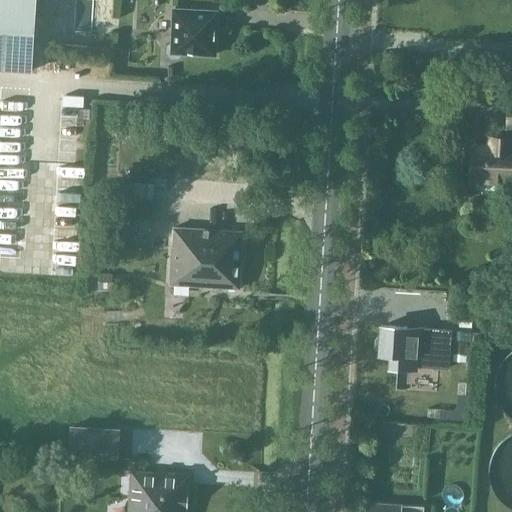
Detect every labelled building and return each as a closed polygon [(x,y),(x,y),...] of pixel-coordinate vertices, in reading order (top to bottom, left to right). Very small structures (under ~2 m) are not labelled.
[(0,0),(0,66),(33,69),(37,0),(0,0)] [(166,50),(171,55),(178,55),(181,53),(215,55),(217,17),(193,15),(194,7),(172,6),(170,39),(166,43),(166,50)] [(460,145),(459,170),(471,171),(470,176),(484,177),(484,182),(506,183),(506,169),(511,169),(511,147),(511,148),(507,148),(508,139),(490,138),(490,146),(474,146),(472,146),(460,145)] [(118,183),(118,209),(130,209),(130,212),(152,213),(153,187),(132,186),(132,184),(118,183)] [(174,226),(170,284),(239,287),(243,230),(174,226)] [(107,229),(107,241),(121,241),(121,230),(107,229)] [(99,273),(98,286),(111,286),(111,273),(99,273)] [(380,351),(380,355),(391,356),(390,368),(417,369),(418,366),(447,368),(450,331),(432,330),(418,329),(417,336),(413,336),(407,335),(407,328),(406,328),(382,326),(381,337),(378,337),(375,340),(374,348),(377,351),(380,351)] [(454,339),(453,354),(467,355),(468,339),(454,339)] [(511,355),(505,364),(499,374),(498,386),(500,398),(506,408),(511,414),(511,355)] [(69,425),(67,455),(116,458),(118,428),(69,425)] [(511,436),(504,440),(495,449),(490,460),(488,472),(490,484),(496,495),(504,504),(511,507),(511,436)] [(131,472),(129,511),(186,511),(189,475),(131,472)] [(367,503),(366,511),(423,511),(424,508),(415,507),(367,503)]
